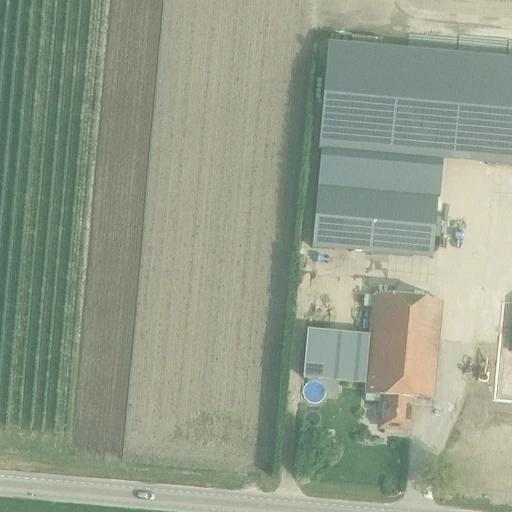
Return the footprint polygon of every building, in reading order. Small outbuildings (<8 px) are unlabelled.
[(511,59),(328,43),(318,151),(322,151),(444,163),(511,168),(511,59)] [(322,151),(318,194),(438,205),(440,205),(444,163),(322,151)] [(318,194),(312,256),(433,267),(438,205),(318,194)] [(433,402),(442,303),(374,296),(369,341),(307,335),(304,367),(367,373),(364,401),(381,403),(380,413),(383,413),(381,429),(391,430),(391,432),(405,434),(405,430),(408,431),(411,399),(433,402)] [(511,302),(502,301),(493,401),(511,403),(511,302)]
